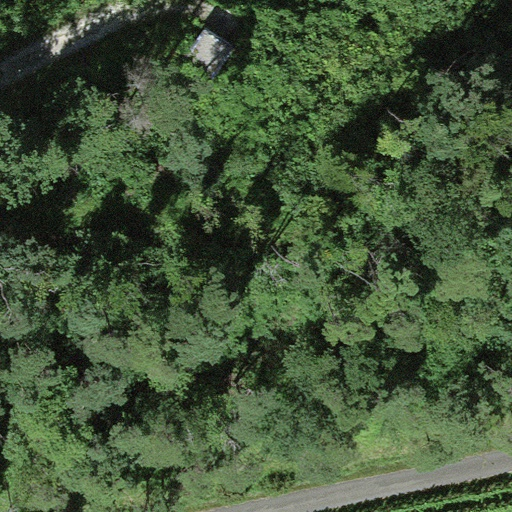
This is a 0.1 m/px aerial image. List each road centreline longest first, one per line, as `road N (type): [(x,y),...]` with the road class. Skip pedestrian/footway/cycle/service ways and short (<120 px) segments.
road 1 (track): [(250,511),(511,457)]
road 2 (track): [(0,82),(68,33),(132,11),(167,5),(210,16)]
